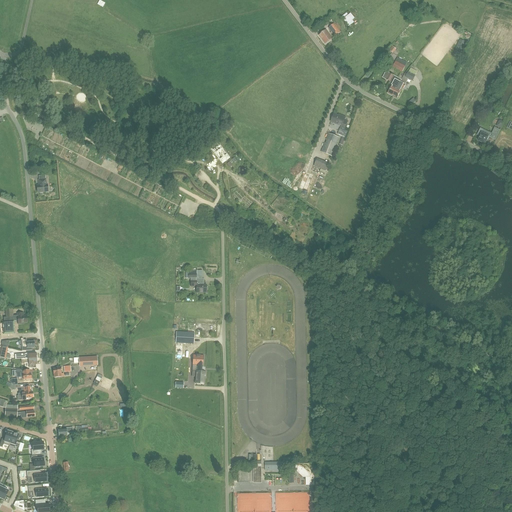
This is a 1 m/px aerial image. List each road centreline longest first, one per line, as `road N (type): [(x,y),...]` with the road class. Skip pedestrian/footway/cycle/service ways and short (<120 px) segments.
road 1 (residential): [(2,55),(5,99),(25,157),(50,438)]
road 2 (unclassified): [(227,511),(222,214)]
road 3 (unclassified): [(511,166),(350,84),(284,0)]
road 4 (track): [(213,206),(40,115),(22,113)]
road 5 (track): [(326,276),(222,214)]
